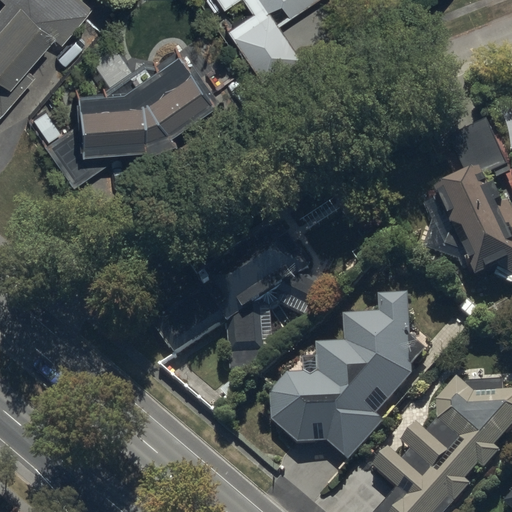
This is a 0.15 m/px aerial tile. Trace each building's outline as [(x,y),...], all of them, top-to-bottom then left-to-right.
[(0,114),(33,76),(25,69),(50,40),(59,47),(93,8),(83,0),(1,0),(4,1),(0,5),(0,114)] [(218,0),(225,10),(239,0),(243,0),(252,12),(223,32),(264,91),(303,64),(274,22),(284,15),(287,19),(314,0),(218,0)] [(76,124),(43,144),(74,187),(124,151),(141,150),(142,153),(174,144),(169,134),(213,106),(177,47),(152,63),(141,63),(103,91),(76,92),(76,124)] [(450,143),(469,183),(426,203),(433,224),(423,251),(472,270),(478,285),(504,273),(511,286),(511,285),(511,206),(504,208),(497,193),(492,195),(486,181),(509,170),(488,125),(450,143)] [(311,276),(284,231),(147,314),(177,360),(224,326),(230,375),(248,375),(266,359),(266,348),(272,348),(271,314),(280,309),(315,325),(329,297),(325,295),(329,289),(311,276)] [(411,341),(410,299),(379,299),(380,318),(345,321),(347,348),(317,348),(318,378),(313,383),(306,380),(289,379),(272,400),(273,427),(301,449),(329,448),(349,466),(385,424),(380,420),(413,382),(414,371),(428,354),(411,341)] [(397,491),(379,511),(453,511),(473,491),(467,486),(479,473),(484,477),(501,457),(497,453),(511,436),(511,395),(505,396),(505,386),(467,386),(467,391),(458,381),(435,404),(439,426),(429,437),(418,428),(402,447),(411,455),(403,465),(389,453),(373,472),(397,491)]
